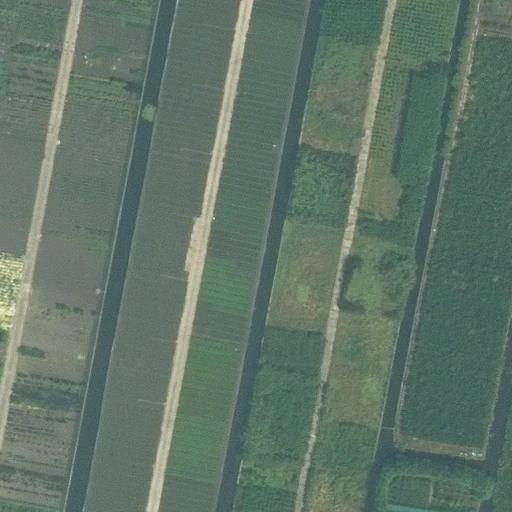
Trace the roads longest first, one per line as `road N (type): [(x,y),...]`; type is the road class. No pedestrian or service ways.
road 1 (unknown): [(148,511),(239,0)]
road 2 (unknown): [(81,0),(0,416)]
